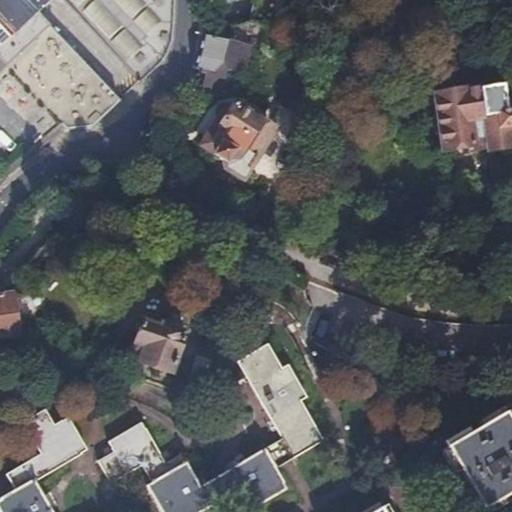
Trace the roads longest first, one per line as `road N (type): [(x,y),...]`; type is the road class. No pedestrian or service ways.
road 1 (residential): [(511,310),(393,301),(227,236),(153,194),(113,130)]
road 2 (residential): [(190,404),(0,347)]
road 3 (residential): [(113,130),(164,74),(186,0)]
road 4 (residential): [(0,206),(11,188),(113,130)]
